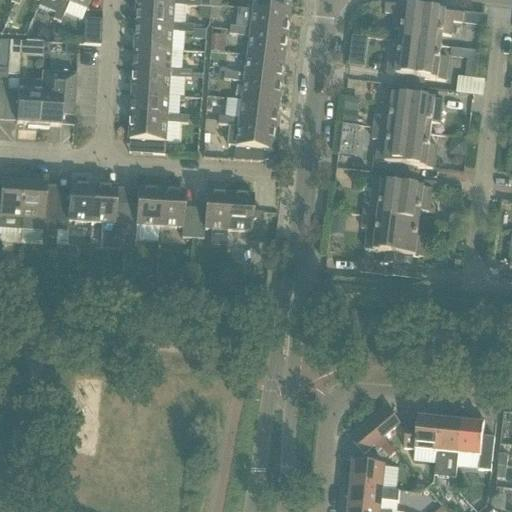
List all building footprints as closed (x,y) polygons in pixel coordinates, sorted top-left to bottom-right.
[(18,8),(21,0),(11,0),(10,5),(18,8)] [(64,4),(65,0),(41,0),(37,9),(55,16),(56,12),(64,15),(68,6),(64,4)] [(91,0),(65,0),(64,4),(68,6),(86,13),(91,0)] [(210,10),(210,0),(199,0),(199,9),(210,10)] [(222,0),(210,0),(210,10),(221,11),(222,0)] [(256,0),(254,13),(290,17),(292,0),(256,0)] [(173,26),(174,8),(138,6),(137,28),(173,31),(173,26)] [(421,47),(425,12),(386,8),(385,16),(395,17),(393,32),(401,33),(400,44),(421,47)] [(239,11),(237,30),(242,30),(241,39),(251,40),(252,36),(287,40),(290,17),(254,13),(239,11)] [(60,26),(64,15),(56,12),(55,16),(52,22),(60,26)] [(464,17),(425,12),(421,47),(441,49),(443,38),(451,39),(453,25),(463,26),(464,17)] [(100,49),(101,23),(84,22),(82,48),(100,49)] [(172,35),(183,35),(184,27),(173,26),(173,31),(137,28),(136,51),(171,53),(172,35)] [(195,28),(184,27),(183,35),(194,36),(195,28)] [(241,39),(242,30),(237,30),(231,29),(230,37),(241,39)] [(285,63),(287,40),(252,36),(251,40),(249,58),(285,63)] [(354,38),(352,66),(367,68),(370,39),(354,38)] [(21,45),(9,44),(8,59),(8,63),(7,72),(7,77),(19,78),(20,60),(21,45)] [(415,91),(421,47),(400,44),(399,55),(390,54),(387,77),(408,80),(407,90),(415,91)] [(43,46),(21,45),(20,60),(42,62),(43,46)] [(440,60),(441,49),(421,47),(415,91),(423,92),(424,82),(445,84),(448,61),(440,60)] [(65,61),(76,61),(76,51),(66,50),(65,61)] [(170,76),(170,72),(171,53),(136,51),(134,74),(170,76)] [(0,58),(0,71),(7,72),(8,63),(8,59),(0,58)] [(282,85),(285,63),(249,58),(247,77),(236,75),(235,84),(246,85),(246,81),(282,85)] [(170,80),(180,81),(181,72),(170,72),(170,76),(134,74),(133,97),(169,99),(170,80)] [(191,81),(192,73),(181,72),(180,81),(191,81)] [(235,84),(236,75),(225,74),(224,82),(235,84)] [(61,108),(74,109),(76,77),(62,76),(62,82),(42,81),(42,75),(41,75),(40,84),(38,130),(49,131),(49,129),(60,129),(61,108)] [(279,108),(282,85),(246,81),(246,85),(243,103),(279,108)] [(38,130),(40,84),(25,84),(22,86),(21,94),(17,94),(15,127),(28,127),(28,130),(38,130)] [(410,135),(415,91),(407,90),(406,100),(385,97),(382,120),(375,119),(374,130),(410,135)] [(422,102),(423,92),(415,91),(410,135),(430,137),(432,126),(440,127),(443,104),(422,102)] [(167,121),(167,117),(169,99),(133,97),(131,119),(167,121)] [(346,99),(342,126),(355,127),(358,101),(346,99)] [(276,131),(279,108),(243,103),(241,122),(230,121),(229,129),(231,129),(240,130),(240,126),(276,131)] [(167,126),(177,126),(178,118),(167,117),(167,121),(131,119),(130,143),(153,144),(153,157),(165,158),(167,126)] [(188,127),(189,119),(178,118),(177,126),(188,127)] [(229,129),(230,121),(220,119),(219,128),(229,129)] [(273,154),(276,131),(240,126),(240,130),(231,129),(228,148),(235,149),(234,163),(263,164),(264,153),(273,154)] [(404,179),(410,135),(374,130),(372,141),(379,142),(376,165),(397,168),(396,178),(404,179)] [(437,149),(429,148),(430,137),(410,135),(404,179),(412,180),(413,170),(434,172),(437,149)] [(398,223),(404,179),(396,178),(395,188),(374,185),(371,206),(365,205),(364,218),(398,223)] [(411,190),(412,180),(404,179),(398,223),(419,225),(420,214),(429,215),(432,192),(411,190)] [(0,231),(20,233),(23,187),(0,185),(0,231)] [(44,207),(45,189),(23,187),(20,233),(43,234),(43,240),(52,241),(52,247),(54,247),(56,208),(44,207)] [(90,226),(92,190),(68,189),(67,209),(56,208),(55,233),(66,234),(67,225),(90,226)] [(92,190),(90,226),(102,227),(101,237),(124,238),(125,212),(114,212),(116,191),(92,190)] [(158,230),(160,194),(137,193),(136,213),(125,212),(124,238),(135,238),(135,229),(158,230)] [(184,196),(160,194),(158,230),(181,232),(181,241),(192,242),(193,216),(183,216),(184,196)] [(227,234),(229,198),(205,197),(204,217),(193,216),(192,242),(203,242),(204,233),(227,234)] [(252,200),(229,198),(227,234),(250,236),(249,245),(260,246),(262,220),(251,220),(252,200)] [(393,267),(398,223),(364,218),(362,229),(368,230),(365,253),(386,256),(385,266),(361,263),(360,276),(391,279),(393,267)] [(418,236),(419,225),(398,223),(393,267),(401,268),(402,258),(413,259),(423,261),(426,237),(418,236)] [(391,415),(372,430),(382,443),(401,428),(391,415)] [(437,455),(441,418),(429,417),(429,423),(418,421),(417,431),(406,430),(404,452),(437,455)] [(456,481),(458,457),(461,426),(452,425),(452,420),(441,418),(437,455),(434,479),(456,481)] [(483,439),(484,423),(472,422),(471,427),(461,426),(458,457),(480,460),(479,473),(491,474),(495,440),(483,439)] [(363,457),(382,443),(372,430),(353,445),(363,457)] [(507,470),(508,459),(500,459),(499,469),(507,470)] [(383,492),(385,470),(374,469),(354,467),(352,477),(347,477),(346,488),(383,492)] [(506,482),(507,470),(499,469),(498,481),(506,482)] [(399,494),(383,492),(346,488),(345,500),(350,500),(349,511),(351,511),(380,511),(381,503),(398,505),(399,494)]
